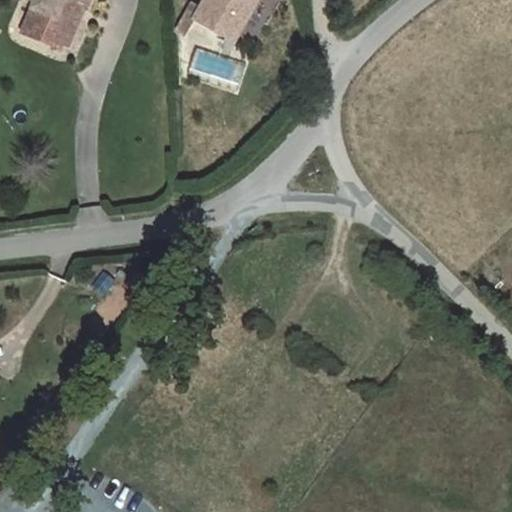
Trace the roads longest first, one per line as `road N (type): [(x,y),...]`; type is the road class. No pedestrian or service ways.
road 1 (unclassified): [(0,248),(180,226),(253,197)]
road 2 (unclassified): [(511,350),(360,202)]
road 3 (unclassified): [(323,122),(337,69),(416,0)]
